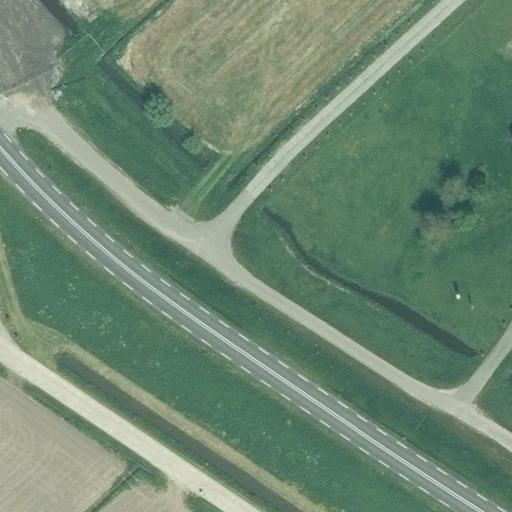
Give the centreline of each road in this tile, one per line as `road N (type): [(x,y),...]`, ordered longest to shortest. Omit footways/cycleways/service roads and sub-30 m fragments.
road 1 (unclassified): [(0,115),(18,109),(38,118),(228,270),(511,444)]
road 2 (primary): [(475,511),(116,264),(0,151)]
road 3 (unclassified): [(237,511),(0,351)]
